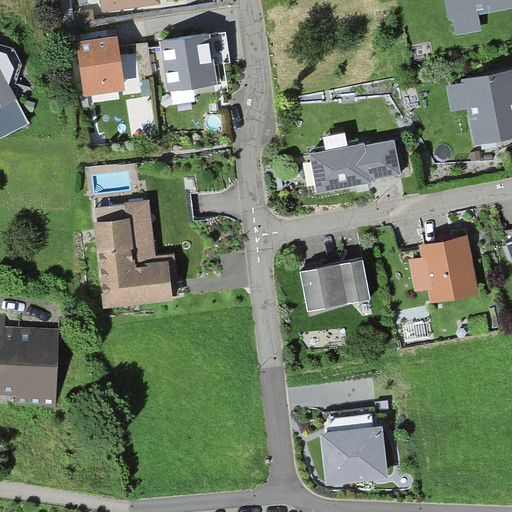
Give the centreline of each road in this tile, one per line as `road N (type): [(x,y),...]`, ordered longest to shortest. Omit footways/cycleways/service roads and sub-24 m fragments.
road 1 (residential): [(0,490),(151,508),(293,493)]
road 2 (residential): [(256,236),(511,187)]
road 3 (residential): [(256,236),(293,493)]
road 4 (residential): [(246,0),(261,74),(248,165),(256,236)]
